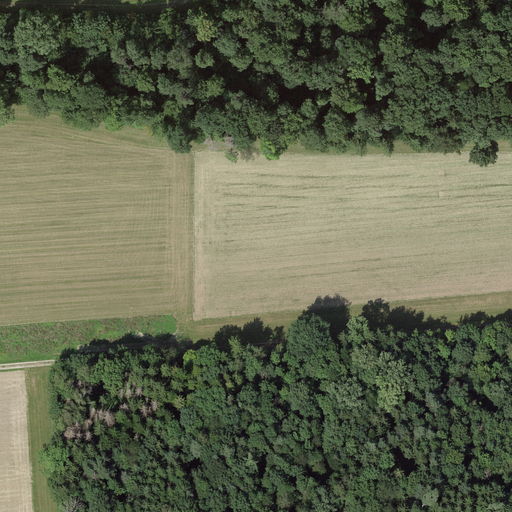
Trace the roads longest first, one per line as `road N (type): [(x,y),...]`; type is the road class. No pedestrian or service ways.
road 1 (track): [(511,328),(0,369)]
road 2 (track): [(0,5),(180,0)]
road 3 (track): [(0,95),(41,101),(125,88)]
